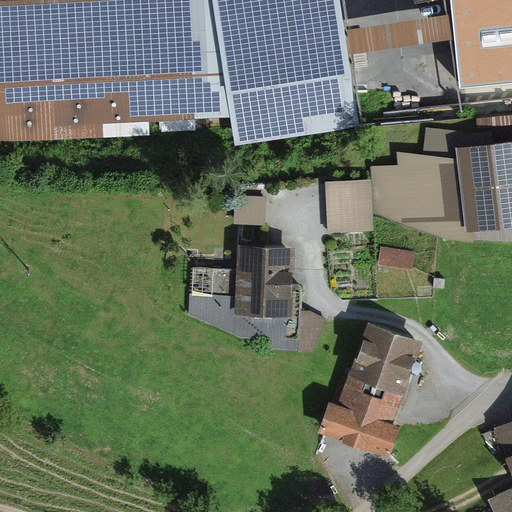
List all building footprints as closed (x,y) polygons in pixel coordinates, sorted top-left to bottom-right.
[(0,0),(0,122),(232,110),(236,141),(360,122),(341,0),(0,0)] [(511,67),(511,0),(461,0),(469,73),(511,67)] [(511,134),(456,141),(466,227),(474,226),(476,237),(511,238),(511,134)] [(240,224),(267,224),(267,196),(240,196),(240,224)] [(381,263),(413,266),(414,252),(383,249),(381,263)] [(286,252),(243,250),(241,311),(284,312),(286,252)] [(381,451),(416,347),(369,331),(342,412),(330,408),(322,431),(381,451)] [(511,511),(511,430),(504,434),(511,453),(511,495),(495,503),(498,511),(511,511)]
